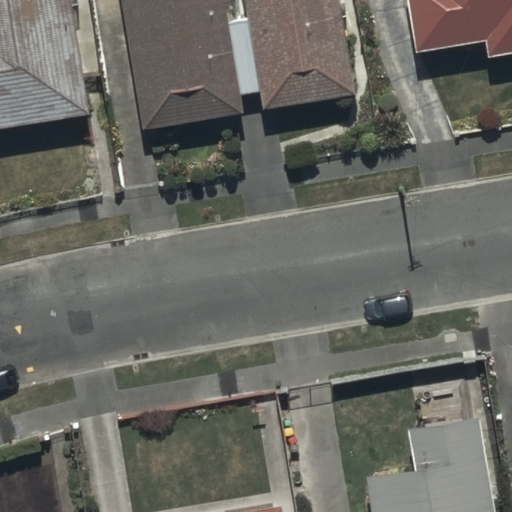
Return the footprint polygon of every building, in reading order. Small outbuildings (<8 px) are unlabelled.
[(0,0),(0,136),(89,123),(71,0),(0,0)] [(244,99),(232,25),(228,0),(123,0),(143,136),(247,122),(244,99)] [(232,25),(244,99),(258,97),(260,115),(357,102),(342,0),(244,0),(248,23),(232,25)] [(511,59),(511,0),(403,0),(414,63),(487,51),(489,64),(511,59)] [(496,511),(477,399),(405,411),(412,448),(362,457),(371,511),(496,511)] [(282,511),(278,486),(145,508),(146,511),(282,511)]
